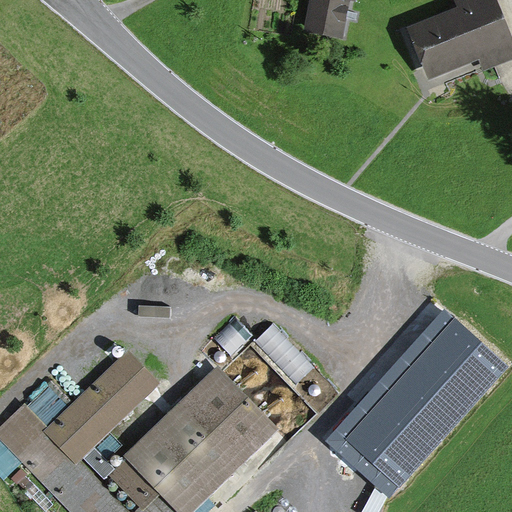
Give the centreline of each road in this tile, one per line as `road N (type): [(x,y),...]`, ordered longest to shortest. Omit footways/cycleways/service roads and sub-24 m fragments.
road 1 (tertiary): [(511,271),(238,147),(67,0)]
road 2 (track): [(225,511),(343,414),(467,252)]
